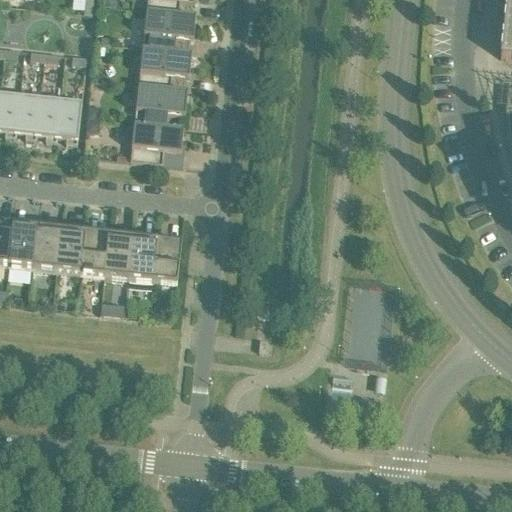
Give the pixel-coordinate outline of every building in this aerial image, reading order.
[(147,0),(146,15),(178,18),(180,6),(197,8),(197,0),(147,0)] [(83,19),(92,20),(93,4),(85,3),(83,19)] [(511,35),(511,7),(506,7),(503,35),(511,35)] [(146,15),(142,53),(174,57),(174,56),(176,44),(193,46),(196,20),(178,18),(146,15)] [(511,63),(511,35),(503,35),(500,62),(511,63)] [(142,53),(138,91),(170,94),(172,81),(189,83),(191,58),(174,56),(174,57),(142,53)] [(4,55),(3,63),(17,65),(18,56),(4,55)] [(30,66),(44,68),(44,59),(30,57),(30,66)] [(44,59),(44,68),(57,69),(58,60),(44,59)] [(71,71),(85,72),(86,63),(72,62),(71,71)] [(138,91),(134,129),(166,132),(166,131),(168,119),(185,121),(187,96),(170,94),(138,91)] [(5,143),(15,144),(20,101),(0,98),(0,137),(5,138),(5,143)] [(25,145),(35,146),(40,103),(20,101),(15,144),(16,144),(16,139),(25,140),(25,145)] [(45,147),(55,148),(60,105),(40,103),(35,146),(36,146),(37,142),(45,143),(45,147)] [(60,105),(55,148),(56,149),(57,144),(66,145),(65,149),(77,151),(81,108),(60,105)] [(166,132),(134,129),(130,167),(182,173),(183,159),(180,159),(183,133),(166,131),(166,132)] [(0,272),(8,273),(13,230),(0,228),(0,272)] [(37,232),(13,230),(8,273),(11,274),(11,276),(20,277),(21,275),(32,276),(37,232)] [(32,276),(56,278),(61,235),(37,232),(32,276)] [(56,278),(80,281),(85,237),(61,235),(56,278)] [(104,284),(109,240),(85,237),(80,281),(83,281),(83,283),(92,284),(92,282),(104,284)] [(104,284),(128,286),(132,242),(109,240),(104,284)] [(128,286),(151,289),(156,245),(132,242),(128,286)] [(156,245),(151,289),(176,291),(181,248),(156,245)] [(85,302),(78,302),(76,313),(84,314),(85,302)] [(267,323),(269,323),(271,308),(259,307),(257,322),(258,322),(267,323)]
